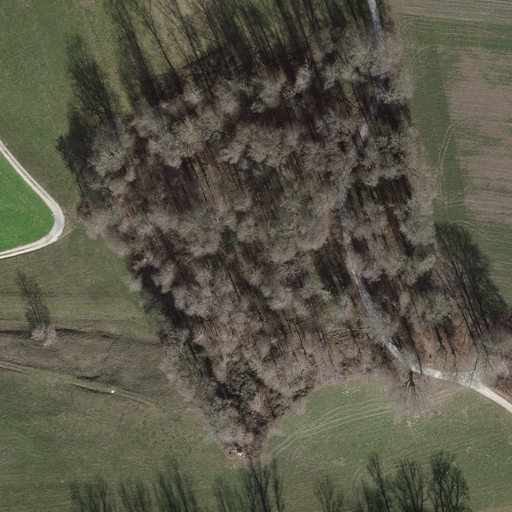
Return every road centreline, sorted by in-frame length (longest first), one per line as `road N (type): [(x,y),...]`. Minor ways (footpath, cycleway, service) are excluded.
road 1 (track): [(511,410),(482,389),(413,368),(383,334),(355,274),(346,189),(385,63),(373,0)]
road 2 (track): [(0,139),(62,213),(49,242),(0,255)]
